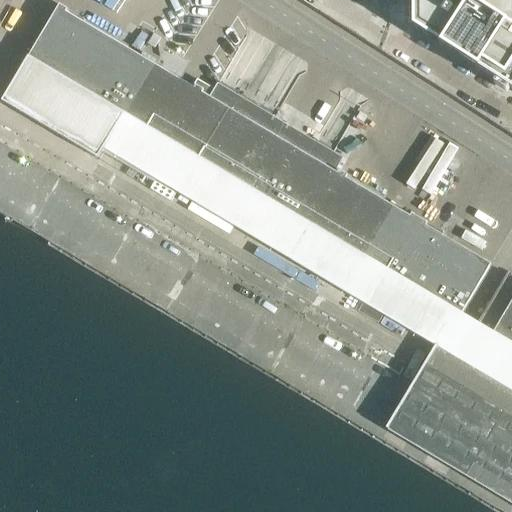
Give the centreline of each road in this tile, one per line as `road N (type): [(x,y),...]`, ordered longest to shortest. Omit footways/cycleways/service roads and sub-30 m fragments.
road 1 (unknown): [(0,136),(378,359)]
road 2 (tertiary): [(511,162),(256,0)]
road 3 (residential): [(511,113),(334,0)]
